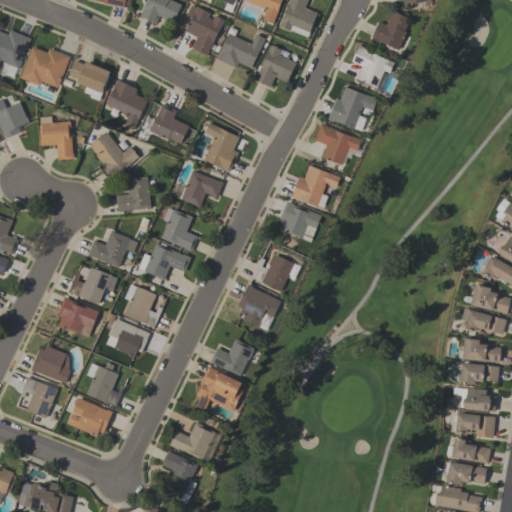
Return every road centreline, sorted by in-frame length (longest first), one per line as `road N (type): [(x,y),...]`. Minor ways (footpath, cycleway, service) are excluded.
road 1 (residential): [(124,481),(352,0)]
road 2 (residential): [(16,0),(285,138)]
road 3 (residential): [(0,372),(77,206),(20,182)]
road 4 (residential): [(0,435),(124,481)]
